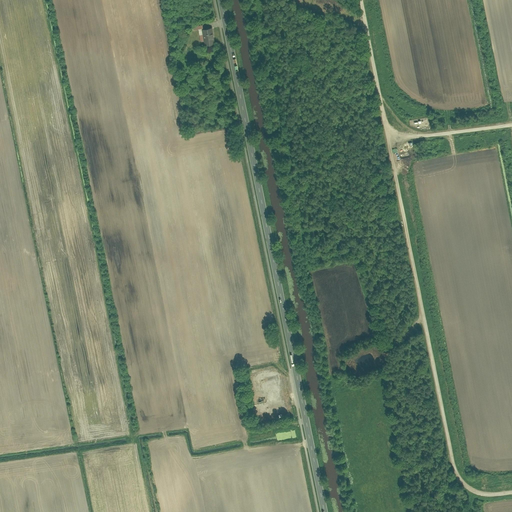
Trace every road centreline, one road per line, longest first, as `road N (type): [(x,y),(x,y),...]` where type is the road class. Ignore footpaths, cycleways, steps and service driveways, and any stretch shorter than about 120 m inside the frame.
road 1 (track): [(511,490),(482,493),(454,472),(358,0)]
road 2 (tertiary): [(323,511),(220,0)]
road 3 (track): [(386,138),(511,123)]
